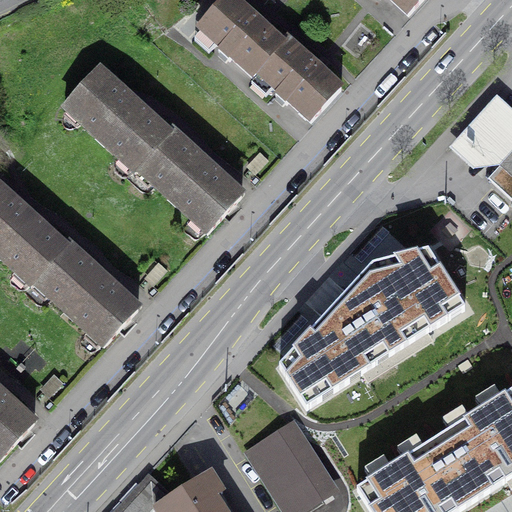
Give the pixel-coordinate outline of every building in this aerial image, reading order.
[(339,94),(229,0),(210,0),(178,36),(298,141),(339,94)] [(423,0),(366,0),(399,28),(423,0)] [(238,201),(89,74),(47,124),(196,250),(238,201)] [(449,150),(472,172),(499,169),(511,155),(511,112),(496,97),(449,150)] [(511,155),(499,169),(489,181),(511,200),(511,155)] [(146,307),(7,183),(0,191),(0,251),(109,348),(146,307)] [(314,325),(279,365),(312,418),(469,313),(432,249),(367,263),(352,281),(333,303),(314,325)] [(41,415),(0,383),(0,457),(5,461),(41,415)] [(511,394),(436,442),(475,503),(511,479),(511,394)] [(249,455),(284,511),(301,511),(332,493),(291,429),(249,455)] [(436,442),(357,491),(370,511),(460,511),(475,503),(436,442)] [(170,499),(155,509),(156,511),(224,511),(215,498),(222,494),(210,474),(170,499)] [(156,511),(155,509),(170,499),(150,481),(122,511),(156,511)]
